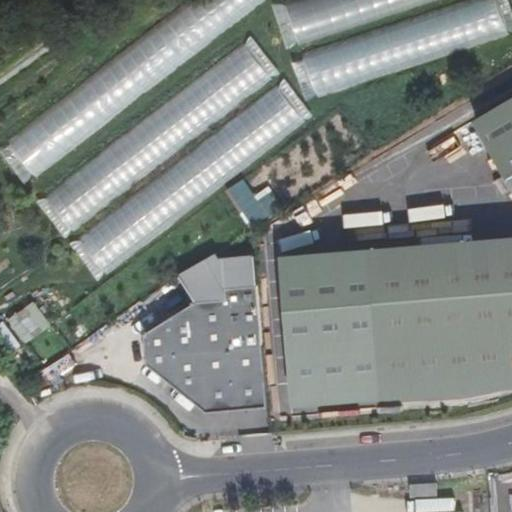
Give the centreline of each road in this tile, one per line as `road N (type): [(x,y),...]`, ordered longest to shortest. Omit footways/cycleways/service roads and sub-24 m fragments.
road 1 (track): [(270,10),(37,189),(1,167),(0,158)]
road 2 (track): [(0,304),(30,283),(90,300),(215,205),(239,229)]
road 3 (track): [(0,99),(82,64),(169,0)]
